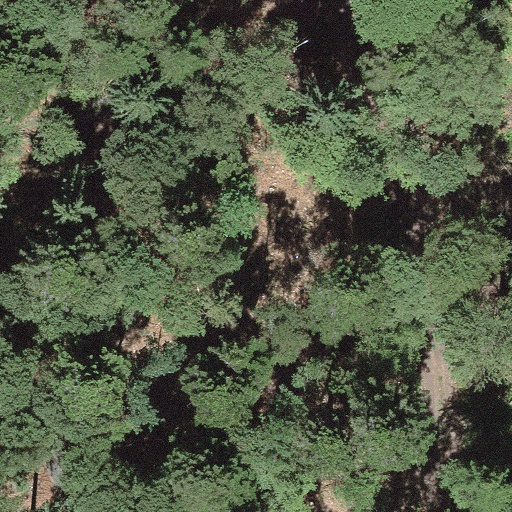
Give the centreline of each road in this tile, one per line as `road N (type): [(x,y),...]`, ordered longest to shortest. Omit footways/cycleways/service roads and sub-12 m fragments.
road 1 (track): [(438,511),(439,349),(366,130),(361,0)]
road 2 (unclassified): [(64,511),(0,348)]
